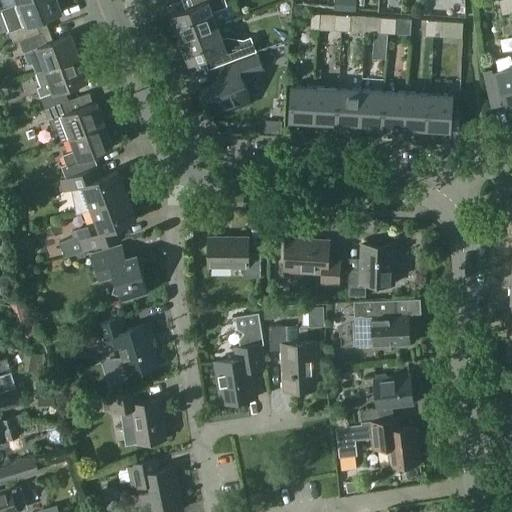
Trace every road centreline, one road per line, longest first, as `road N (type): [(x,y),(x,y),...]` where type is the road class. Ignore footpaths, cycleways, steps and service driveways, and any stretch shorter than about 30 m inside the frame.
road 1 (tertiary): [(466,185),(449,170),(169,153)]
road 2 (tertiary): [(475,484),(462,353),(462,200)]
road 3 (tertiary): [(184,175),(462,200)]
road 4 (residential): [(199,434),(174,255),(184,175)]
road 5 (residential): [(475,484),(310,511)]
road 6 (tertiary): [(169,153),(108,0)]
